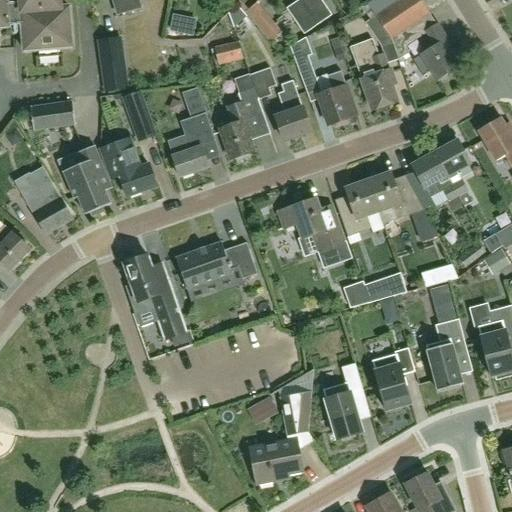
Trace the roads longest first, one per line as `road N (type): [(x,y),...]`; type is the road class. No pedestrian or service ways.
road 1 (residential): [(0,325),(47,275),(98,241),(423,126),(511,78)]
road 2 (residential): [(297,511),(458,426)]
